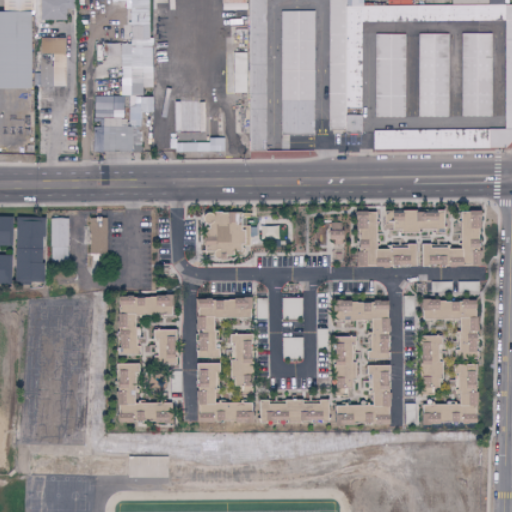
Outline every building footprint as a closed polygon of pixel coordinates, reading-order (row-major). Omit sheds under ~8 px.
[(0,88),(24,89),(28,11),(34,11),(34,0),(2,0),(2,12),(0,12),(0,88)] [(42,0),(44,21),(67,20),(67,9),(72,9),(71,0),(42,0)] [(110,0),(111,0),(127,0),(127,8),(129,8),(129,44),(121,44),(121,96),(143,96),(143,88),(151,88),(150,0),(110,0)] [(249,0),(249,151),(265,151),(265,0),(345,0),(346,109),(362,109),(362,21),(505,22),(505,48),(511,48),(511,5),(473,5),(473,0),(450,0),(450,6),(362,6),(362,0),(249,0)] [(314,11),(281,12),(281,135),(314,135),(314,11)] [(404,117),(405,35),(376,34),(374,117),(404,117)] [(448,34),(420,34),(420,117),(448,117),(448,34)] [(492,117),(491,34),(462,34),(462,117),(492,117)] [(41,86),(64,87),(65,38),(42,38),(41,86)] [(101,44),(102,59),(120,58),(119,43),(101,44)] [(124,118),(124,97),(95,96),(94,117),(124,118)] [(141,112),(151,112),(151,97),(135,97),(135,106),(129,106),(129,119),(100,119),(99,151),(141,152),(141,112)] [(357,132),(358,115),(342,114),(341,131),(357,132)] [(511,129),(373,131),(373,150),(508,149),(508,139),(511,139),(511,129)] [(224,152),(224,139),(209,139),(209,143),(177,143),(177,152),(224,152)] [(479,263),(477,211),(456,212),(457,248),(424,249),(424,246),(377,248),(376,213),(350,214),(350,225),(352,225),(354,268),(479,263)] [(438,211),(386,212),(386,229),(398,229),(398,234),(413,233),(413,230),(438,230),(438,211)] [(238,212),(198,213),(199,223),(200,252),(208,251),(208,259),(219,259),(219,252),(238,251),(238,212)] [(0,246),(11,246),(12,218),(0,217),(0,246)] [(13,282),(41,282),(42,218),(14,218),(13,282)] [(66,218),(48,219),(49,262),(67,261),(66,218)] [(88,254),(106,254),(105,219),(87,220),(88,254)] [(340,245),(340,224),(309,224),(309,244),(332,244),(332,245),(340,245)] [(260,239),(278,239),(278,226),(260,226),(260,239)] [(0,282),(9,283),(10,255),(0,254),(0,282)] [(244,317),(244,298),(189,300),(190,358),(212,357),(211,347),(213,347),(212,332),(206,332),(206,319),(244,317)] [(280,318),(300,318),(300,298),(280,299),(280,318)] [(418,319),(456,320),(455,359),(471,359),(473,300),(456,300),(456,302),(419,300),(418,319)] [(365,321),(364,360),(381,360),(382,302),(329,301),(328,320),(365,321)] [(169,365),(170,331),(152,330),(151,365),(169,365)] [(228,386),(245,386),(244,334),(223,334),(223,343),(225,343),(225,378),(228,378),(228,386)] [(280,359),(301,359),(301,338),(280,338),(280,359)] [(165,404),(129,404),(128,373),(133,373),(133,364),(110,365),(111,423),(166,423),(165,404)] [(191,423),(238,422),(238,412),(244,412),(244,403),(207,404),(207,372),(212,372),(212,364),(190,364),(191,423)] [(453,405),(416,406),(416,425),(453,424),(470,424),(469,365),(453,365),(453,405)] [(329,406),(329,425),(360,425),(360,413),(365,413),(365,423),(388,423),(388,367),(364,367),(364,406),(329,406)] [(169,392),(180,392),(181,372),(170,371),(169,392)] [(324,400),(312,400),(312,404),(296,404),(296,402),(252,402),(252,422),(324,422),(324,400)]
